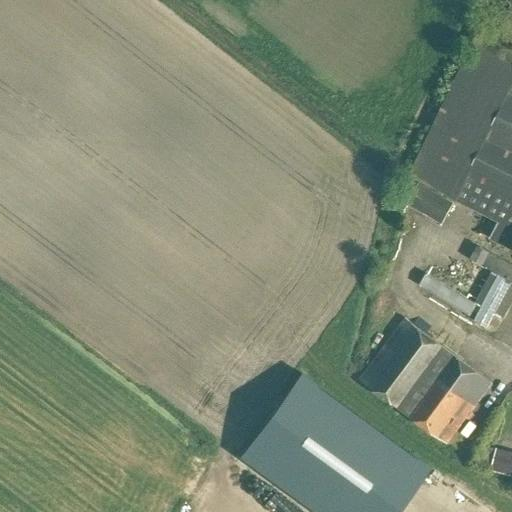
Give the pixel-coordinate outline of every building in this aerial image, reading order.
[(511,3),(494,41),(479,33),(412,171),(455,200),(499,221),(491,237),(490,236),(489,238),(511,249),(511,3)] [(453,203),(418,184),(407,204),(442,224),(453,203)] [(511,263),(480,246),(473,258),(500,274),(475,320),(487,326),(495,312),(505,317),(511,304),(511,263)] [(422,285),(470,313),(477,302),(428,273),(422,285)] [(492,382),(406,318),(360,379),(446,444),(492,382)] [(240,453),(319,511),(395,511),(431,465),(302,369),(240,453)] [(511,452),(497,448),(491,471),(511,476),(511,452)]
